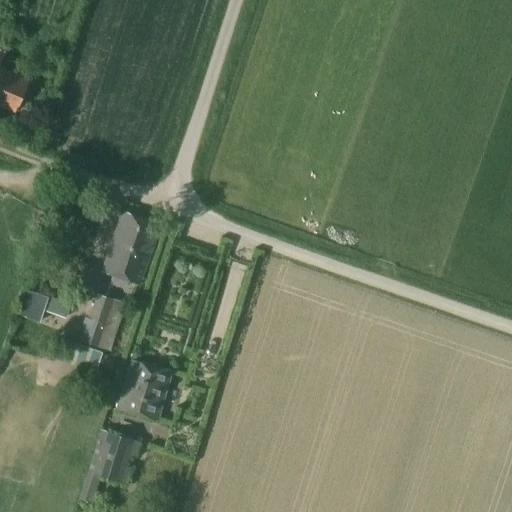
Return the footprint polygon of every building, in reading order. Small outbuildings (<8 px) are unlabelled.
[(29,79),(0,66),(0,103),(16,110),(29,79)] [(122,210),(101,270),(139,283),(160,224),(122,210)] [(96,294),(80,341),(110,350),(125,303),(96,294)] [(48,295),(48,297),(44,310),(66,318),(71,303),(48,295)] [(116,409),(157,419),(172,369),(131,359),(116,409)] [(101,427),(87,472),(100,476),(111,480),(119,482),(124,466),(128,454),(133,438),(101,427)]
